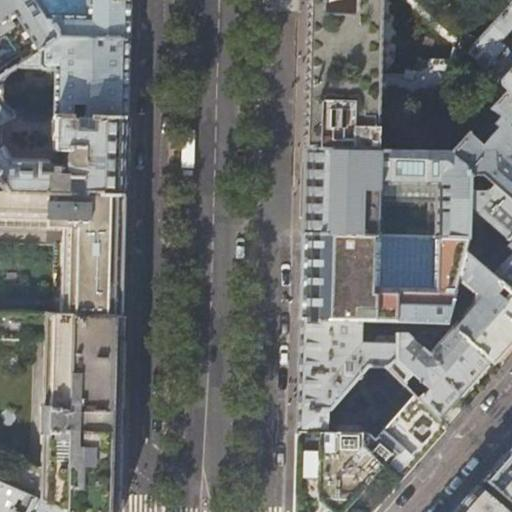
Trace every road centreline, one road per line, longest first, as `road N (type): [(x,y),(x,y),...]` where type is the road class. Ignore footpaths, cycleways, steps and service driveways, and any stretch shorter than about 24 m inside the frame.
road 1 (primary): [(218,0),(208,511)]
road 2 (unclassified): [(511,395),(409,511)]
